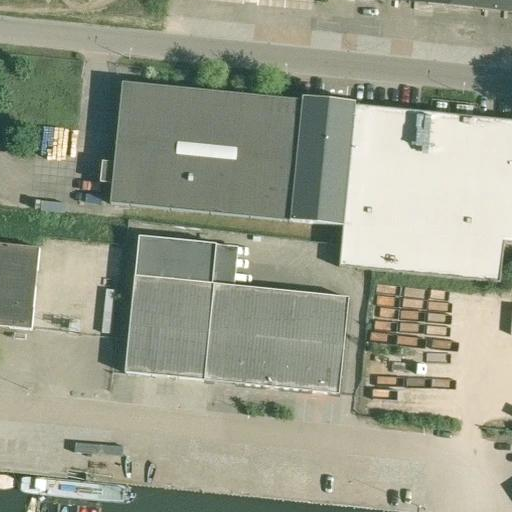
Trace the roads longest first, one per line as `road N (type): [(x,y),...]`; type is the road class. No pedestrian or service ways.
road 1 (unclassified): [(495,511),(466,477),(431,453),(0,413)]
road 2 (unclassified): [(511,77),(0,20)]
road 3 (unknown): [(260,265),(315,277),(342,306),(348,446)]
road 4 (unknown): [(0,154),(17,165),(62,170),(92,148),(97,31)]
road 5 (unknown): [(480,340),(493,508)]
